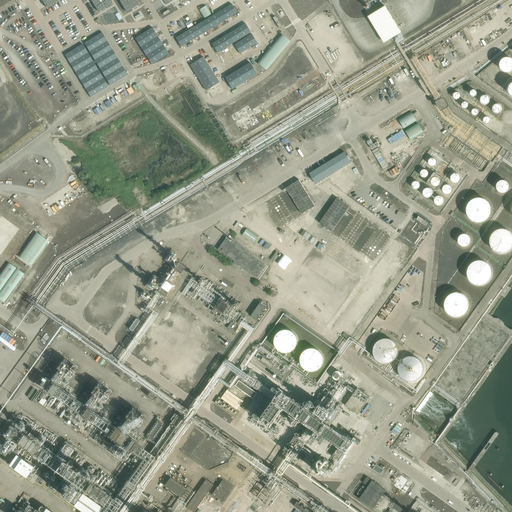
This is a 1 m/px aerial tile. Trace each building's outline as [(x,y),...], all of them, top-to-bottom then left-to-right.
[(108,0),(41,0),(47,8),(59,0),(91,0),(98,12),(111,4),(108,0)] [(136,0),(119,0),(126,12),(139,4),(136,0)] [(221,8),(215,0),(210,0),(207,2),(213,13),(221,8)] [(231,4),(175,38),(181,47),(236,13),(231,4)] [(384,6),(368,16),(384,42),(402,31),(387,4),(384,6)] [(211,14),(205,5),(198,9),(204,18),(211,14)] [(245,24),(212,44),(217,53),(251,32),(245,24)] [(151,28),(135,38),(152,64),(168,54),(151,28)] [(102,32),(84,43),(110,86),(128,75),(102,32)] [(251,34),(234,45),(240,54),(257,43),(251,34)] [(266,70),(290,42),(281,35),(257,63),(266,70)] [(82,44),(65,55),(91,98),(108,87),(82,44)] [(203,57),(190,65),(206,91),(219,82),(203,57)] [(511,60),(511,59),(510,59),(509,58),(507,58),(506,58),(504,58),(503,59),(502,60),(501,61),(500,62),(500,63),(499,65),(499,66),(500,68),(500,69),(501,70),(502,71),(503,72),(504,72),(506,73),(507,73),(509,73),(510,72),(511,72),(511,70),(511,60)] [(250,63),(225,78),(232,89),(256,74),(250,63)] [(477,90),(477,88),(476,87),(475,86),(474,86),(472,86),(470,87),(469,88),(469,90),(469,92),(470,93),(471,94),(472,94),(473,94),(475,94),(476,93),(477,92),(477,90)] [(459,94),(458,92),(457,91),(456,90),(454,90),(453,90),(452,90),(451,91),(450,92),(450,94),(450,96),(451,97),(453,98),(454,98),(456,98),(457,97),(458,96),(459,94)] [(489,99),(489,98),(489,97),(488,95),(486,94),(485,94),(484,93),(483,94),(482,94),(480,95),(479,97),(478,99),(479,101),(479,102),(480,103),(482,104),(484,104),(486,104),(487,103),(488,102),(489,101),(489,99)] [(467,103),(467,102),(466,101),(466,100),(464,99),(463,99),(462,99),(461,100),(460,100),(459,102),(459,103),(459,105),(459,106),(460,107),(462,107),(463,108),(465,107),(466,106),(467,105),(467,103)] [(502,108),(502,106),(501,104),(499,103),(497,102),(495,103),(494,103),(493,104),(492,106),(491,108),(491,109),(492,110),(492,111),(493,111),(494,113),(496,113),(498,113),(500,112),(501,111),(502,110),(502,108)] [(511,111),(509,111),(508,111),(507,111),(505,112),(504,113),(504,114),(503,115),(503,116),(504,118),(504,119),(505,120),(507,121),(509,122),(511,122),(511,121),(511,120),(511,111)] [(411,112),(398,119),(404,129),(417,121),(411,112)] [(489,120),(489,118),(488,117),(486,115),(485,115),(484,115),(483,115),(481,116),(480,118),(480,119),(480,121),(481,123),(482,124),(484,124),(486,124),(487,123),(488,121),(489,120)] [(418,123),(405,131),(411,140),(424,132),(418,123)] [(401,131),(388,139),(391,144),(404,136),(401,131)] [(402,151),(398,159),(403,162),(408,155),(402,151)] [(345,153),(309,174),(315,183),(351,162),(345,153)] [(436,162),(436,160),(435,159),(434,158),(432,158),(431,158),(430,159),(429,159),(428,160),(428,162),(428,163),(429,165),(430,166),(432,166),(433,166),(435,165),(435,164),(436,164),(436,162)] [(461,178),(461,177),(460,176),(460,175),(459,174),(458,173),(457,173),(456,173),(454,173),(453,173),(452,174),(451,176),(451,177),(451,179),(452,181),(453,182),(455,182),(457,182),(458,182),(459,181),(460,180),(460,179),(461,178)] [(442,181),(441,179),(441,178),(440,177),(439,176),(437,176),(436,176),(435,176),(433,178),(432,178),(432,179),(431,181),(432,183),(432,184),(433,185),(434,185),(434,186),(436,186),(438,186),(439,186),(440,185),(441,184),(442,183),(442,181)] [(507,191),(508,190),(509,189),(509,188),(509,186),(509,185),(509,184),(508,183),(508,182),(507,181),(506,180),(505,180),(503,180),(502,180),(501,180),(500,180),(499,181),(498,182),(497,183),(496,184),(496,186),(496,187),(496,188),(497,190),(497,191),(498,192),(500,192),(501,193),(502,193),(503,193),(505,193),(506,192),(507,191)] [(421,185),(421,184),(420,183),(419,182),(418,181),(416,181),(414,181),(413,182),(412,184),(412,185),(412,187),(413,188),(414,189),(415,190),(416,190),(418,189),(419,189),(420,187),(421,185)] [(452,189),(452,188),(452,186),(451,185),(449,184),(448,183),(447,183),(446,183),(445,184),(444,184),(443,185),(443,186),(442,187),(442,188),(442,189),(442,190),(443,192),(445,193),(446,193),(447,193),(449,193),(450,192),(452,190),(452,189)] [(132,189),(141,206),(148,203),(138,185),(132,189)] [(432,193),(432,192),(432,191),(432,190),(431,189),(430,188),(429,188),(427,187),(426,188),(425,188),(424,189),(423,190),(423,191),(423,192),(423,194),(424,196),(425,197),(427,197),(429,197),(431,196),(432,195),(432,193)] [(444,200),(443,198),(443,197),(442,196),(441,195),(440,195),(439,195),(438,195),(437,195),(436,196),(435,197),(434,198),(434,199),(434,200),(434,201),(435,203),(437,204),(438,205),(439,205),(440,205),(441,204),(442,204),(443,202),(444,201),(444,200)] [(319,223),(332,232),(349,206),(336,197),(319,223)] [(491,210),(490,207),(490,205),(489,203),(487,201),(485,200),(483,199),(480,198),(478,198),(475,198),(474,199),(472,200),(470,202),(469,203),(468,205),(467,208),(467,210),(467,212),(468,214),(469,216),(470,218),(472,220),(474,221),(476,222),(478,222),(480,222),(483,221),(485,220),(487,218),(488,217),(490,215),(490,213),(491,210)] [(353,247),(370,221),(357,212),(340,238),(353,247)] [(420,214),(417,219),(426,225),(429,220),(420,214)] [(236,222),(233,227),(242,233),(246,228),(236,222)] [(374,261),(391,235),(378,227),(361,252),(374,261)] [(247,229),(242,235),(254,244),(259,237),(247,229)] [(511,234),(511,235),(510,233),(508,231),(507,230),(505,230),(503,229),(501,229),(500,230),(498,230),(496,231),(494,232),(493,234),(491,236),(490,239),(490,241),(490,243),(491,246),(492,248),(494,250),(496,251),(498,252),(500,253),(502,253),(504,253),(506,252),(508,251),(510,250),(511,248),(511,247),(511,234)] [(36,232),(19,255),(31,264),(48,241),(36,232)] [(408,243),(412,246),(420,235),(415,233),(408,243)] [(469,245),(470,244),(470,243),(470,242),(471,241),(471,239),(471,238),(470,237),(469,236),(468,235),(467,234),(465,234),(463,234),(462,234),(460,235),(459,236),(459,237),(458,238),(458,239),(458,241),(458,242),(458,243),(459,244),(460,245),(461,246),(462,246),(464,247),(465,247),(466,246),(468,246),(469,245)] [(235,265),(237,263),(257,278),(266,265),(227,237),(218,249),(234,261),(233,263),(235,265)] [(490,280),(491,277),(492,275),(492,273),(492,271),(491,268),(490,266),(489,264),(487,262),(485,261),(483,260),(481,260),(478,260),(476,260),(473,261),(471,263),(470,264),(468,267),(467,269),(467,271),(467,274),(467,276),(468,278),(470,280),(472,282),(473,283),(476,284),(478,285),(481,285),(483,284),(486,283),(488,282),(490,280)] [(173,268),(181,273),(186,266),(178,261),(173,268)] [(0,290),(16,268),(8,262),(0,273),(0,290)] [(0,299),(4,302),(24,274),(17,268),(0,291),(0,299)] [(164,280),(157,290),(165,295),(172,285),(164,280)] [(449,314),(451,315),(452,316),(453,317),(455,317),(458,317),(461,316),(463,316),(464,314),(466,313),(467,311),(468,309),(469,306),(469,304),(469,302),(468,299),(467,297),(465,295),(463,294),(461,293),(459,292),(456,292),(454,292),(451,293),(449,294),(447,296),(446,298),(445,300),(444,302),(444,305),(445,308),(445,310),(447,312),(449,314)] [(156,306),(162,310),(167,301),(161,297),(156,306)] [(260,302),(251,315),(257,319),(266,306),(260,302)] [(136,318),(129,328),(132,330),(139,321),(136,318)] [(298,341),(298,339),(297,337),(296,335),(294,333),(293,331),(291,330),(288,329),(286,329),(284,329),(282,330),(280,331),(278,332),(276,334),(275,336),(274,338),(274,340),(274,343),(275,345),(276,347),(277,349),(279,351),(281,352),(283,353),(286,353),(288,353),(290,352),(292,351),(294,350),(296,348),(297,346),(298,343),(298,341)] [(398,350),(398,348),(397,345),(396,343),(394,341),(392,340),(390,339),(388,338),(385,338),(383,338),(381,339),(378,340),(376,342),(375,344),(374,346),(373,348),(373,350),(374,353),(374,355),(376,357),(377,359),(379,361),(381,362),(383,362),(386,363),(388,362),(390,362),(392,361),(394,359),(396,357),(397,355),(398,353),(398,350)] [(324,360),(323,358),(323,356),(322,354),(320,352),(318,350),(316,349),(314,349),(311,348),(309,349),(307,349),(305,350),(303,352),(302,354),(301,356),(300,358),(300,360),(300,362),(301,364),(302,367),(303,368),(305,370),(307,371),(309,372),(312,372),(314,372),(317,371),(318,370),(320,368),(322,367),(323,365),(323,362),(324,360)] [(424,369),(424,368),(423,366),(423,363),(422,361),(420,360),(418,358),(417,357),(414,356),(412,356),(409,356),(407,356),(405,357),(402,359),(401,361),(399,363),(398,365),(398,368),(398,370),(399,373),(400,375),(401,377),(403,379),(406,380),(408,381),(410,381),(413,381),(415,380),(417,379),(419,378),(421,376),(423,374),(423,371),(424,369)] [(452,365),(444,368),(445,371),(441,372),(442,376),(446,375),(446,376),(449,375),(448,373),(449,373),(449,371),(454,369),(452,365)] [(254,398),(258,392),(239,380),(235,386),(254,398)] [(238,409),(244,401),(226,388),(220,397),(238,409)] [(43,405),(47,400),(43,397),(39,402),(43,405)] [(319,434),(325,425),(313,416),(306,425),(319,434)] [(156,420),(145,435),(156,443),(167,428),(156,420)] [(373,469),(380,475),(384,470),(376,464),(373,469)] [(189,488),(171,475),(165,483),(183,496),(189,488)] [(359,498),(373,508),(386,490),(367,476),(363,482),(368,486),(359,498)] [(233,488),(222,479),(211,494),(223,503),(233,488)] [(205,480),(186,508),(192,511),(193,511),(212,485),(205,480)] [(100,511),(103,508),(82,493),(74,506),(81,511),(100,511)] [(234,501),(229,510),(231,511),(241,511),(245,507),(234,501)] [(312,511),(297,501),(294,506),(302,511),(312,511)]
